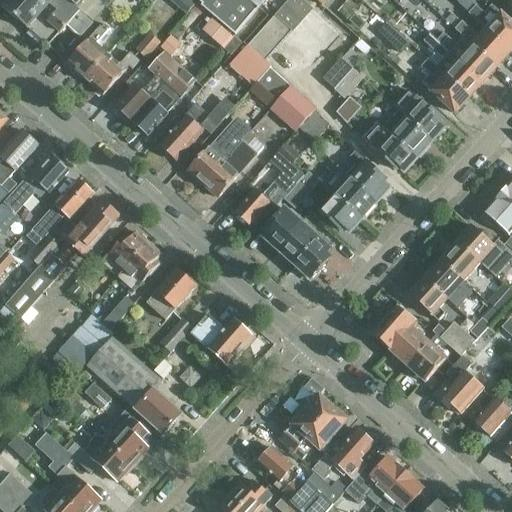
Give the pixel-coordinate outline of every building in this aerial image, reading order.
[(94,22),(68,0),(13,0),(6,8),(49,47),(61,33),(62,33),(69,26),(81,37),(94,22)] [(68,0),(94,22),(112,0),(68,0)] [(197,0),(201,3),(199,5),(199,4),(183,22),(190,28),(198,18),(197,17),(204,9),(215,19),(214,19),(222,26),(226,21),(238,32),(244,25),(245,26),(267,0),(197,0)] [(314,11),(302,0),(290,0),(250,46),(268,62),(314,11)] [(412,0),(413,17),(427,16),(426,0),(412,0)] [(511,23),(503,16),(492,6),(484,15),(476,8),(470,14),(511,52),(511,23)] [(511,53),(511,52),(470,14),(469,15),(488,32),(481,40),(452,14),(447,20),(499,68),(511,53)] [(415,43),(426,31),(413,20),(403,32),(415,43)] [(499,68),(447,20),(446,21),(464,38),(457,46),(445,34),(439,40),(485,83),(499,68)] [(69,64),(87,80),(110,54),(98,43),(112,27),(108,23),(103,28),(102,27),(69,64)] [(150,34),(136,51),(147,60),(162,44),(150,34)] [(347,40),(335,54),(343,61),(354,47),(347,40)] [(485,83),(439,40),(437,42),(442,46),(435,53),(444,61),(438,67),(471,98),(485,83)] [(248,46),(230,66),(254,87),(272,67),(248,46)] [(110,54),(87,80),(105,96),(131,66),(133,69),(141,61),(132,53),(121,64),(110,54)] [(117,106),(133,121),(182,67),(166,53),(152,69),(160,76),(145,93),(136,84),(117,106)] [(356,67),(353,71),(341,60),(323,80),(335,91),(345,101),(367,77),(356,67)] [(471,98),(438,67),(437,68),(429,60),(421,68),(440,85),(433,92),(457,113),(471,98)] [(182,67),(133,121),(150,136),(170,114),(168,113),(197,81),(182,67)] [(258,84),(279,103),(292,88),(271,70),(258,84)] [(292,88),(279,103),(272,111),(295,132),(298,129),(315,144),(331,126),(314,111),(316,109),(292,88)] [(420,98),(419,99),(411,91),(394,109),(403,117),(432,143),(445,128),(440,123),(443,120),(420,98)] [(348,120),(359,109),(351,101),(340,111),(348,120)] [(177,162),(196,140),(203,132),(193,124),(205,111),(198,105),(160,147),(177,162)] [(432,143),(403,117),(391,131),(419,157),(432,143)] [(419,157),(391,131),(380,121),(363,139),(398,170),(401,167),(406,171),(419,157)] [(189,173),(204,187),(250,134),(252,131),(244,123),(234,134),(229,130),(210,151),(209,150),(189,173)] [(0,156),(0,158),(4,162),(0,166),(0,186),(10,195),(18,186),(10,179),(39,146),(22,131),(0,156)] [(250,134),(204,187),(219,200),(258,156),(249,148),(256,140),(250,134)] [(251,228),(271,206),(275,209),(287,196),(289,197),(285,201),(295,210),(320,183),(310,174),(306,178),(292,166),(301,157),(287,144),(278,153),(291,165),(274,184),(275,184),(263,198),(256,191),(236,214),(251,228)] [(356,167),(348,176),(377,202),(390,189),(385,184),(388,181),(364,159),(364,160),(356,153),(349,161),(356,167)] [(54,159),(36,181),(33,183),(27,178),(4,204),(17,215),(36,194),(35,193),(41,185),(51,194),(69,173),(54,159)] [(338,167),(331,175),(322,185),(336,198),(322,213),(342,232),(346,228),(350,232),(377,202),(348,176),(338,167)] [(79,182),(57,207),(56,206),(27,237),(38,247),(66,215),(72,220),(94,195),(79,182)] [(511,184),(503,195),(511,203),(511,184)] [(511,203),(503,195),(486,214),(511,237),(511,240),(508,245),(511,248),(511,203)] [(104,204),(43,271),(54,280),(66,267),(65,267),(78,252),(84,257),(120,218),(104,204)] [(266,240),(279,251),(306,222),(289,207),(265,233),(269,237),(266,240)] [(306,222),(279,251),(296,267),(323,237),(306,222)] [(472,227),(456,245),(495,280),(511,260),(511,252),(499,240),(493,246),(472,227)] [(108,257),(115,263),(108,270),(118,279),(148,245),(136,235),(132,240),(127,236),(108,257)] [(323,237),(296,267),(311,281),(332,258),(328,255),(334,247),(323,237)] [(50,238),(31,260),(41,268),(59,246),(50,238)] [(0,261),(9,251),(0,243),(0,261)] [(160,256),(148,245),(118,279),(131,291),(128,294),(131,297),(159,265),(155,261),(160,256)] [(511,295),(495,280),(456,245),(441,262),(464,282),(474,271),(492,287),(507,302),(511,296),(511,295)] [(97,259),(88,271),(96,278),(105,266),(97,259)] [(464,282),(441,262),(426,278),(448,299),(464,282)] [(147,305),(166,322),(197,288),(178,271),(147,305)] [(448,299),(426,278),(410,296),(438,322),(445,314),(440,309),(448,299)] [(7,294),(0,301),(7,307),(13,299),(7,294)] [(136,306),(127,297),(102,325),(111,333),(136,306)] [(374,337),(391,352),(412,329),(416,325),(398,309),(374,337)] [(209,317),(191,336),(226,367),(253,337),(235,321),(226,332),(209,317)] [(447,376),(456,384),(443,398),(462,415),(485,390),(466,373),(472,367),(472,364),(464,357),(467,353),(474,359),(484,347),(477,341),(478,340),(479,341),(491,326),(483,320),(471,332),(468,330),(465,333),(456,325),(448,318),(440,327),(434,333),(462,358),(447,376)] [(183,322),(162,345),(172,353),(192,330),(183,322)] [(412,329),(391,352),(408,367),(429,344),(412,329)] [(165,435),(182,415),(156,392),(164,383),(114,339),(89,368),(165,435)] [(429,344),(408,367),(425,383),(446,359),(429,344)] [(165,361),(155,372),(164,381),(174,370),(165,361)] [(113,401),(94,385),(86,394),(104,411),(113,401)] [(298,449),(306,440),(334,409),(320,396),(291,429),(292,429),(286,436),(285,435),(279,441),(302,462),(307,456),(298,449)] [(511,414),(509,412),(511,409),(511,402),(508,399),(502,405),(495,399),(474,423),(476,425),(475,427),(482,433),(483,432),(491,438),(511,414)] [(71,410),(81,418),(87,411),(78,403),(71,410)] [(334,409),(306,440),(326,457),(336,446),(331,441),(348,422),(334,409)] [(71,410),(64,418),(74,426),(81,418),(71,410)] [(35,421),(23,437),(36,446),(47,430),(35,421)] [(117,433),(109,443),(136,467),(144,458),(142,456),(149,448),(119,422),(113,429),(117,433)] [(339,442),(336,446),(326,457),(313,472),(315,474),(325,482),(332,474),(330,471),(335,465),(354,483),(363,474),(369,467),(361,461),(375,445),(359,431),(345,447),(339,442)] [(102,500),(73,473),(63,464),(71,455),(67,452),(47,434),(36,447),(54,464),(49,469),(58,477),(57,477),(68,487),(62,494),(81,511),(95,511),(100,507),(98,506),(102,500)] [(136,467),(109,443),(100,435),(98,438),(95,438),(89,444),(90,447),(85,452),(76,443),(67,452),(71,455),(92,474),(99,465),(118,482),(125,475),(127,476),(136,467)] [(12,447),(29,459),(36,449),(19,437),(12,447)] [(258,464),(278,482),(274,487),(282,494),(281,495),(284,498),(276,507),(280,511),(329,511),(334,506),(342,498),(325,482),(315,474),(307,482),(308,483),(304,488),(295,480),(294,481),(288,475),(294,468),(273,448),(258,464)] [(388,458),(369,480),(363,474),(354,483),(345,493),(361,506),(368,497),(377,506),(385,496),(386,497),(407,474),(388,458)] [(404,511),(425,490),(407,474),(386,497),(395,505),(388,511),(404,511)] [(35,497),(11,475),(0,487),(25,509),(35,497)] [(241,485),(231,496),(248,511),(260,511),(273,499),(254,482),(247,490),(241,485)] [(22,511),(25,509),(0,487),(0,486),(0,509),(3,511),(22,511)] [(81,511),(62,494),(52,504),(48,501),(42,507),(47,511),(81,511)] [(248,511),(231,496),(220,507),(225,511),(248,511)] [(449,511),(439,503),(430,511),(449,511)]
